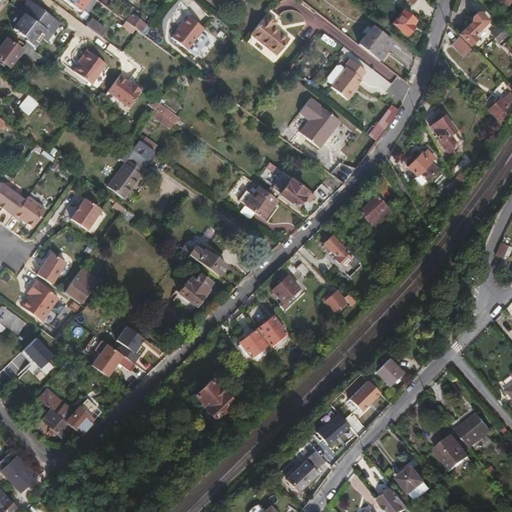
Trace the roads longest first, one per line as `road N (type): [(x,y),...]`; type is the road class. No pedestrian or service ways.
road 1 (residential): [(0,409),(54,457),(87,446),(364,172),(400,124),(447,0)]
road 2 (unclassified): [(308,511),(490,312)]
